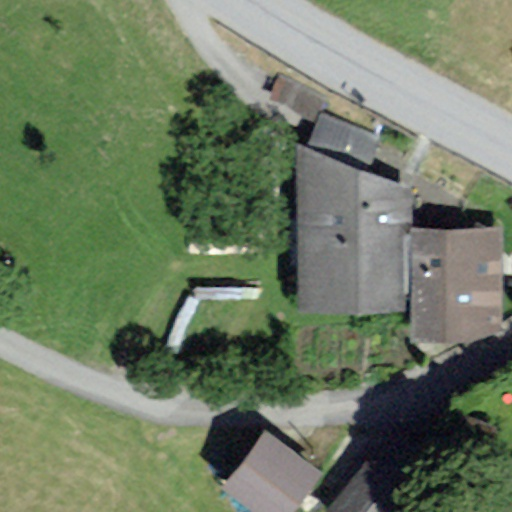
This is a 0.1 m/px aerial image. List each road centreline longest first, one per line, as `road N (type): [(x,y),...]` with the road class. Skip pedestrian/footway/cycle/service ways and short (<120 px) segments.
road 1 (unclassified): [(511,339),(399,394),(272,411),(150,402),(0,339)]
road 2 (secondary): [(253,0),(511,154)]
